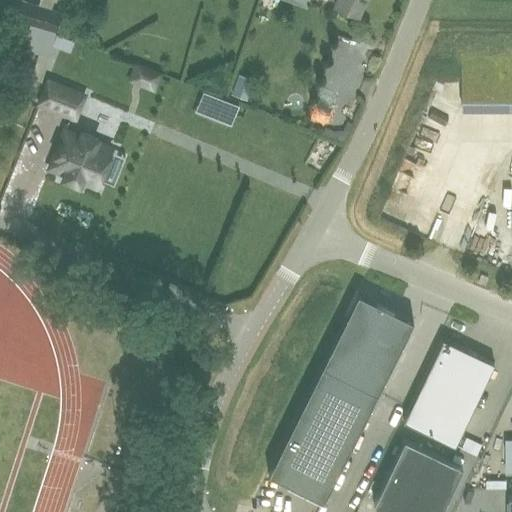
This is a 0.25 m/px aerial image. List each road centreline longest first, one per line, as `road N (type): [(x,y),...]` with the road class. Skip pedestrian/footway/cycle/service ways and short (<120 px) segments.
road 1 (unclassified): [(0,222),(254,329)]
road 2 (unclassified): [(311,233),(420,0)]
road 3 (unclassified): [(311,233),(511,313)]
road 4 (unclassified): [(185,511),(212,409),(254,329)]
